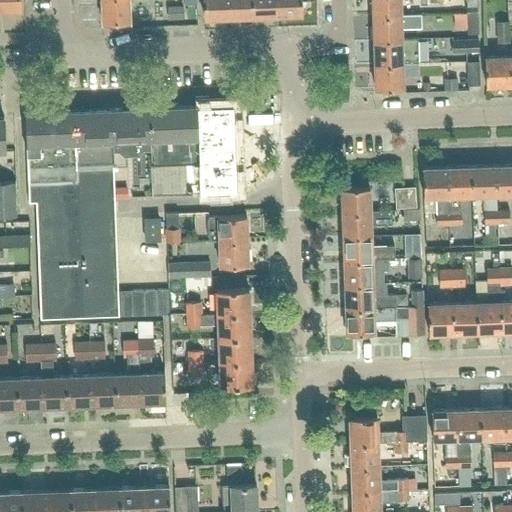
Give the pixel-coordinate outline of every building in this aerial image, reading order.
[(0,0),(0,9),(19,9),(18,0),(0,0)] [(129,19),(128,0),(100,0),(101,20),(129,19)] [(228,16),(227,0),(202,0),(203,17),(228,16)] [(227,0),(228,16),(252,15),(251,0),(227,0)] [(276,14),(275,0),(251,0),(252,15),(276,14)] [(275,0),(276,14),(300,14),(299,0),(275,0)] [(371,0),(372,15),(401,15),(400,13),(400,0),(371,0)] [(464,0),(465,13),(476,12),(475,0),(464,0)] [(465,13),(466,33),(477,33),(476,12),(465,13)] [(372,39),(401,38),(401,28),(420,27),(420,13),(400,13),(401,15),(372,15),(372,39)] [(508,20),(506,20),(494,20),(495,42),(508,42),(508,20)] [(417,37),(401,38),(372,39),(373,63),(402,62),(418,61),(417,37)] [(509,83),(508,55),(484,56),(485,84),(509,83)] [(466,84),(467,85),(479,85),(478,60),(465,61),(466,84)] [(402,62),(373,63),(374,87),(403,87),(402,62)] [(232,103),(148,106),(149,139),(149,146),(150,161),(150,164),(151,195),(235,192),(234,161),(232,103)] [(112,165),(125,164),(125,152),(137,151),(141,146),(149,146),(149,139),(148,106),(110,107),(112,165)] [(117,314),(116,290),(113,197),(113,186),(112,165),(110,107),(73,108),(80,315),(117,314)] [(24,110),(28,200),(34,200),(39,317),(80,315),(73,108),(24,110)] [(511,193),(511,164),(493,165),(494,194),(495,194),(511,193)] [(469,165),(444,166),(445,195),(446,211),(459,211),(459,195),(470,194),(469,165)] [(495,222),(495,208),(495,194),(494,194),(493,165),(469,165),(470,194),(481,194),(482,210),(483,210),(483,235),(495,235),(495,222)] [(445,195),(444,166),(420,167),(421,196),(434,195),(434,211),(446,211),(445,195)] [(0,215),(16,215),(14,180),(0,180),(0,215)] [(340,211),(368,210),(367,186),(340,187),(340,211)] [(394,208),(415,207),(414,186),(393,187),(394,208)] [(402,208),(402,220),(417,219),(417,208),(402,208)] [(495,208),(495,222),(508,222),(508,208),(495,208)] [(341,236),(369,234),(369,224),(390,223),(389,209),(368,210),(340,211),(341,236)] [(447,224),(446,211),(434,211),(435,224),(447,224)] [(459,211),(446,211),(447,224),(460,224),(459,211)] [(207,240),(217,239),(246,238),(244,213),(206,215),(207,240)] [(158,217),(143,217),(144,239),(158,239),(158,217)] [(176,243),(176,230),(162,231),(163,243),(176,243)] [(0,245),(29,244),(28,233),(0,233),(0,245)] [(370,244),(369,234),(341,236),(342,259),(370,258),(386,257),(393,257),(393,244),(370,244)] [(246,238),(217,239),(218,264),(247,263),(246,238)] [(419,248),(405,248),(405,257),(406,257),(419,257),(419,248)] [(343,283),(371,282),(370,269),(387,269),(386,257),(370,258),(342,259),(343,283)] [(406,277),(421,276),(420,257),(419,257),(406,257),(406,277)] [(166,262),(167,277),(210,276),(209,260),(166,262)] [(498,266),(498,284),(511,284),(510,265),(498,266)] [(498,284),(498,266),(485,266),(485,284),(484,284),(485,300),(475,301),(475,331),(500,330),(499,300),(498,300),(498,284)] [(449,268),(450,286),(464,285),(462,267),(449,268)] [(450,286),(449,268),(437,268),(437,286),(450,286)] [(343,283),(344,307),(393,305),(393,292),(371,293),(371,282),(343,283)] [(215,312),(248,311),(247,287),(215,288),(215,312)] [(168,313),(166,288),(116,290),(117,314),(117,315),(168,313)] [(410,305),(421,304),(421,288),(409,288),(410,305)] [(511,299),(499,300),(500,330),(511,329),(511,299)] [(184,314),(200,313),(200,301),(184,301),(184,313),(184,314)] [(451,331),(450,301),(426,302),(427,332),(451,331)] [(450,301),(451,331),(475,331),(475,301),(450,301)] [(421,304),(410,305),(404,305),(405,334),(423,333),(422,304),(421,304)] [(394,319),(393,305),(344,307),(345,331),(372,330),(372,320),(394,319)] [(337,333),(336,307),(324,308),(325,333),(337,333)] [(249,336),(248,311),(215,312),(200,313),(201,324),(216,323),(216,337),(249,336)] [(200,313),(184,314),(184,326),(201,326),(201,324),(200,313)] [(249,336),(216,337),(217,361),(250,360),(249,336)] [(87,340),(88,358),(104,357),(103,339),(87,340)] [(122,356),(125,356),(136,356),(136,339),(121,340),(122,356)] [(150,339),(143,339),(136,339),(136,356),(150,355),(152,355),(151,339),(150,339)] [(88,358),(87,340),(73,340),(73,358),(88,358)] [(39,360),(38,341),(24,342),(24,360),(39,360)] [(54,341),(38,341),(39,360),(55,359),(54,341)] [(186,362),(202,362),(202,349),(186,349),(186,362)] [(150,371),(150,355),(136,356),(138,402),(163,401),(162,371),(150,371)] [(125,356),(125,372),(113,373),(114,403),(138,402),(136,356),(125,356)] [(250,360),(217,361),(218,386),(251,385),(250,360)] [(202,362),(186,362),(186,369),(187,375),(203,374),(202,362)] [(88,374),(90,404),(114,403),(113,373),(88,374)] [(88,374),(64,375),(65,405),(90,404),(88,374)] [(65,405),(64,375),(39,376),(41,406),(65,405)] [(39,376),(15,377),(16,407),(41,406),(39,376)] [(15,377),(0,377),(0,407),(16,407),(15,377)] [(511,406),(502,407),(503,436),(511,435),(511,406)] [(478,408),(479,437),(492,436),(492,442),(504,441),(503,436),(502,407),(478,408)] [(443,438),(444,454),(444,467),(456,467),(455,408),(430,409),(431,438),(443,438)] [(479,437),(478,408),(455,408),(456,467),(470,466),(469,437),(479,437)] [(349,442),(376,441),(392,440),(404,440),(426,439),(425,413),(400,414),(400,429),(376,430),(375,417),(348,418),(349,442)] [(404,440),(392,440),(392,451),(405,451),(404,440)] [(349,442),(350,467),(377,466),(376,441),(349,442)] [(492,466),(505,465),(504,451),(491,452),(492,466)] [(225,464),(226,479),(240,479),(240,463),(225,464)] [(378,489),(395,489),(407,488),(413,488),(412,477),(407,478),(378,479),(377,466),(350,467),(351,490),(378,489)] [(220,511),(224,511),(255,511),(254,483),(220,485),(220,500),(220,511)] [(167,511),(166,485),(141,486),(142,511),(167,511)] [(174,511),(196,511),(196,485),(173,486),(174,511)] [(142,511),(141,486),(117,487),(117,511),(142,511)] [(117,511),(117,487),(93,488),(93,511),(117,511)] [(68,489),(68,511),(93,511),(93,488),(68,489)] [(407,488),(395,489),(395,500),(407,499),(407,488)] [(68,511),(68,489),(44,490),(44,511),(68,511)] [(379,511),(378,489),(351,490),(351,511),(379,511)] [(19,491),(20,511),(44,511),(44,490),(19,491)] [(20,511),(19,491),(0,491),(0,511),(20,511)] [(506,511),(506,503),(493,503),(493,511),(506,511)]
